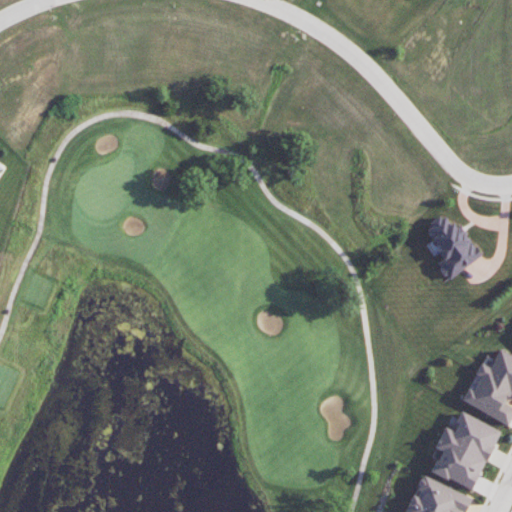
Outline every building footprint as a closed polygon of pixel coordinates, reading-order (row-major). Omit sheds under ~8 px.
[(0,137),(15,146),(0,173),(0,137)] [(414,228),(447,280),(484,257),(451,204),(414,228)] [(507,426),(511,416),(511,353),(492,343),(461,402),(507,426)] [(451,408),(501,433),(471,494),(421,470),(451,408)] [(404,511),(420,476),(471,498),(464,511),(404,511)]
